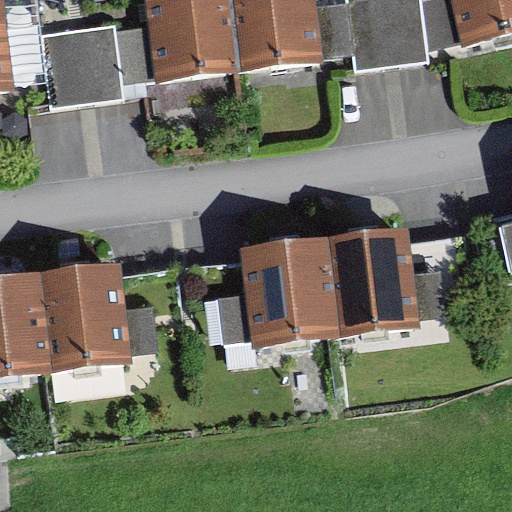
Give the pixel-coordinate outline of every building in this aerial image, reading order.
[(511,0),(430,0),(447,85),(511,71),(511,0)] [(296,6),(130,25),(141,122),(307,103),(296,6)] [(61,103),(131,99),(127,24),(57,28),(61,103)] [(398,365),(384,268),(225,289),(238,387),(398,365)] [(0,419),(117,404),(103,301),(0,314),(0,419)]
